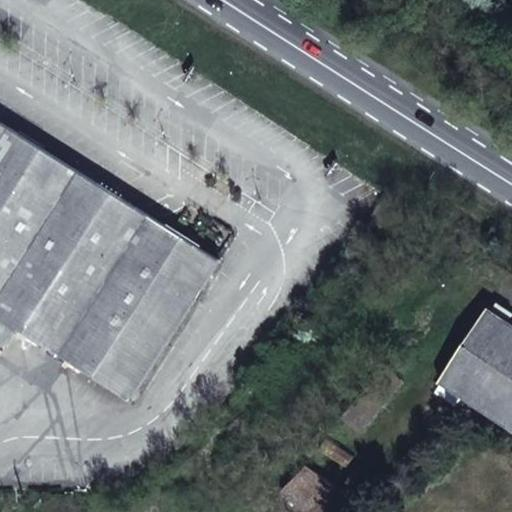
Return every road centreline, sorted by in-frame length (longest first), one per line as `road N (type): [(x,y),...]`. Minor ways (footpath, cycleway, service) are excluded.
road 1 (unknown): [(0,78),(274,258)]
road 2 (primary): [(244,0),(511,168)]
